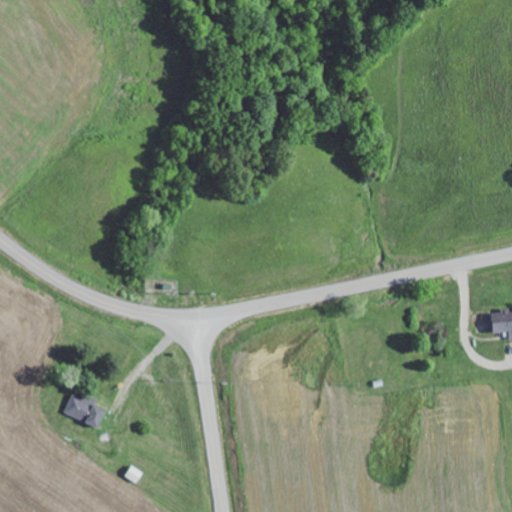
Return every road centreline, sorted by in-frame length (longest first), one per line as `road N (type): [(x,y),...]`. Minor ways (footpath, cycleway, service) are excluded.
road 1 (secondary): [(197,313),(511,252)]
road 2 (secondary): [(197,313),(99,298),(0,238)]
road 3 (secondary): [(224,511),(197,313)]
